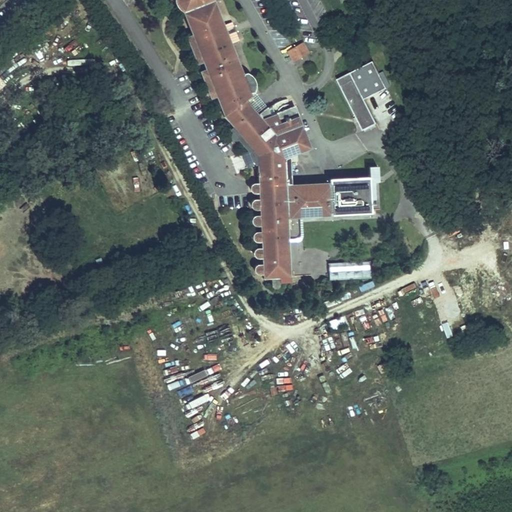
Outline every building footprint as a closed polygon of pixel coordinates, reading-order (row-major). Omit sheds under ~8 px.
[(174,0),(170,2),(169,3),(169,5),(169,9),(170,12),(171,14),(172,16),(174,19),(178,22),(218,124),(247,153),(243,156),(244,159),(248,172),(249,175),(253,174),(262,291),(277,290),(278,295),(289,294),(285,230),(331,228),(329,194),(290,196),(287,169),(307,161),(289,116),(273,123),(269,116),(255,125),(239,108),(247,105),(246,102),(249,101),(249,100),(250,99),(250,97),(250,95),(250,94),(250,92),(249,90),(248,89),(247,87),(247,86),(245,85),(244,84),(242,83),(239,84),(226,53),(235,50),(227,31),(219,34),(209,10),(209,7),(209,1),(208,0),(174,0)] [(300,58),(286,66),(293,77),(307,69),(300,58)] [(349,89),(335,96),(360,147),(375,140),(349,89)] [(247,105),(239,108),(255,125),(262,117),(250,104),(247,105)] [(244,159),(236,162),(240,174),(248,172),(244,159)] [(368,273),(327,276),(328,292),(369,290),(368,273)] [(327,322),(330,331),(346,326),(342,317),(327,322)] [(206,334),(210,346),(232,338),(228,327),(206,334)]
